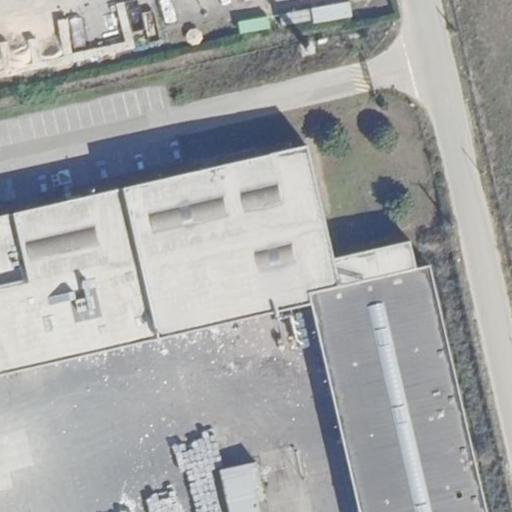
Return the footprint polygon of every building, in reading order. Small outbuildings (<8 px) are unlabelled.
[(317,22),(354,14),(351,0),(314,8),(317,22)] [(269,15),(240,20),(243,32),(271,27),(269,15)] [(85,48),(83,16),(60,17),(63,50),(85,48)] [(0,363),(305,294),(336,430),(354,511),(483,511),(425,255),(411,258),(405,231),(328,248),(302,135),(0,203),(0,363)] [(283,441),(243,451),(247,472),(288,463),(283,441)] [(247,472),(243,451),(207,459),(218,511),(249,511),(241,473),(247,472)] [(150,511),(173,508),(167,479),(118,488),(121,507),(145,502),(146,511),(150,511)]
